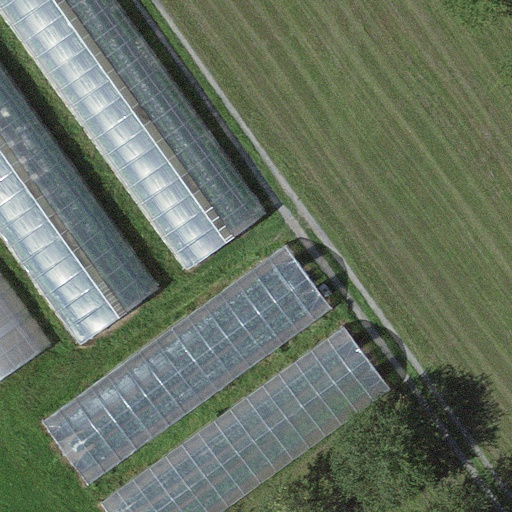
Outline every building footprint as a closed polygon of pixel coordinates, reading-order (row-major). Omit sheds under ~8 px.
[(0,0),(0,21),(182,272),(265,212),(111,0),(0,0)] [(0,239),(78,348),(162,288),(0,65),(0,239)] [(287,249),(42,425),(87,486),(331,310),(287,249)] [(0,405),(58,363),(0,282),(0,405)] [(347,332),(102,508),(104,511),(225,511),(391,393),(347,332)]
